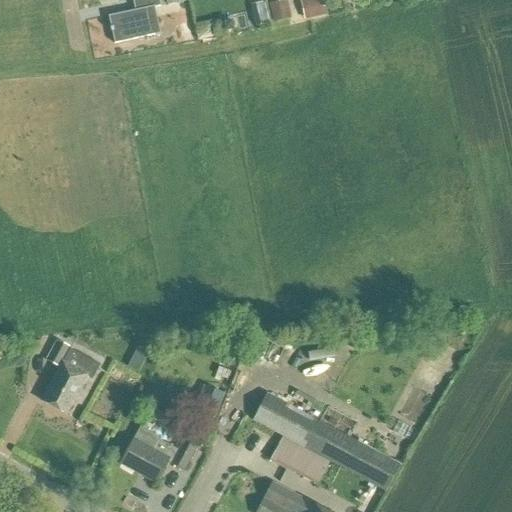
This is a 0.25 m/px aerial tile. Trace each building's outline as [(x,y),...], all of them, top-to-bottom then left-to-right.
[(133,0),(135,12),(109,17),(115,45),(159,35),(154,9),(161,7),(159,0),(133,0)] [(303,0),(300,1),(305,21),(328,16),(324,0),(303,0)] [(287,2),(269,6),(273,25),(291,21),(287,2)] [(142,341),(135,355),(146,360),(153,347),(142,341)] [(69,349),(56,342),(46,361),(59,368),(42,403),(66,416),(86,377),(92,380),(100,365),(69,349)] [(195,410),(215,418),(224,396),(204,387),(198,401),(199,401),(195,410)] [(385,493),(399,466),(347,438),(286,406),(267,396),(253,422),(283,438),(299,447),(385,493)] [(283,438),(270,462),(287,471),(299,447),(283,438)] [(153,451),(134,440),(120,465),(156,485),(167,464),(183,472),(196,449),(184,442),(178,452),(159,441),(153,451)] [(324,511),(272,484),(257,511),(324,511)]
